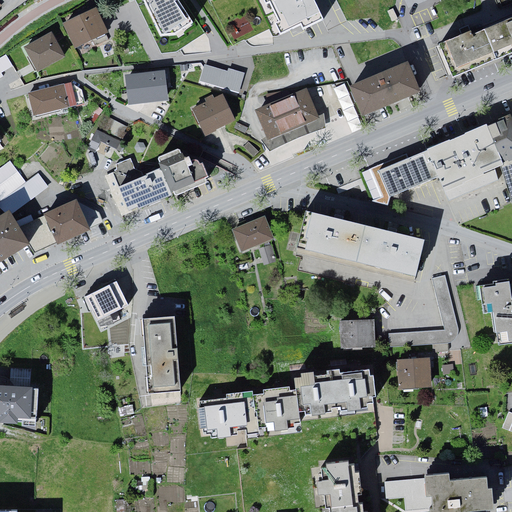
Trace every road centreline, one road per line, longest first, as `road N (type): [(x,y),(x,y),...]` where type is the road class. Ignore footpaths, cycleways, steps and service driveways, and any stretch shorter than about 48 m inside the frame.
road 1 (tertiary): [(0,307),(39,280),(275,180)]
road 2 (tertiary): [(275,180),(511,81)]
road 3 (residential): [(275,180),(511,249)]
